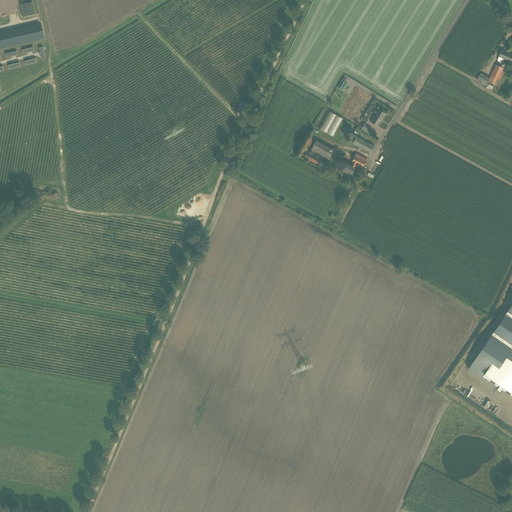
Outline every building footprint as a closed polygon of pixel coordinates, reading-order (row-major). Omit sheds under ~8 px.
[(35,14),(32,2),(20,5),(23,17),(35,14)] [(0,48),(44,38),(40,24),(0,33),(0,48)] [(511,62),(511,54),(502,50),(499,56),(511,62)] [(499,86),(505,72),(502,71),(504,68),(496,64),(488,81),(499,86)] [(481,73),(477,81),(485,86),(489,78),(481,73)] [(237,109),(244,112),(248,102),(241,100),(237,109)] [(371,122),(378,126),(386,114),(379,110),(371,122)] [(321,130),(333,136),(341,120),(340,119),(334,130),(324,125),(321,130)] [(371,128),(365,124),(362,128),(368,132),(371,128)] [(353,144),(370,153),(374,146),(357,137),(353,144)] [(304,157),(313,140),(309,138),(300,155),(304,157)] [(316,141),(311,151),(330,159),(334,149),(316,141)] [(328,163),(307,152),(304,158),(324,168),(328,163)] [(357,164),(363,167),(367,159),(356,154),(352,162),(353,162),(351,165),(347,163),(343,170),(352,175),(356,167),(355,167),(357,164)] [(511,305),(469,370),(511,399),(511,305)]
